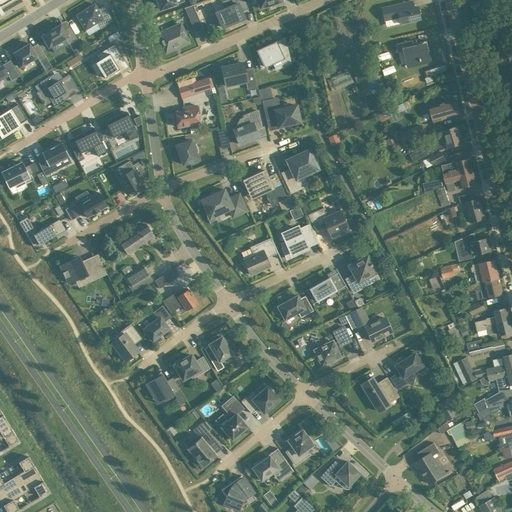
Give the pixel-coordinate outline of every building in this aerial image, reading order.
[(157,0),(158,1),(156,2),(158,8),(160,8),(160,9),(177,4),(175,0),(157,0)] [(216,11),(219,18),(223,27),(237,21),(243,18),(245,18),(244,17),(242,11),(241,10),(247,8),(248,9),(245,0),(221,0),(222,0),(222,1),(223,1),(226,7),(216,11)] [(483,0),(472,8),(479,20),(496,9),(489,0),(483,0)] [(384,20),(392,18),(399,17),(400,23),(420,19),(417,6),(405,9),(404,3),(381,8),(384,20)] [(77,15),(85,29),(97,22),(101,28),(113,21),(104,6),(98,9),(95,4),(77,15)] [(193,4),(184,8),(195,32),(203,28),(193,4)] [(68,36),(61,24),(49,31),(48,30),(43,33),(43,35),(42,36),(49,48),(68,36)] [(180,24),(158,34),(163,43),(162,43),(163,51),(166,50),(166,52),(188,42),(180,24)] [(107,37),(110,42),(116,38),(114,33),(107,37)] [(412,40),(402,42),(396,44),(398,52),(405,50),(408,64),(419,61),(420,61),(420,58),(426,57),(423,45),(413,48),(412,40)] [(262,68),(272,63),(275,70),(290,63),(286,46),(279,49),(276,42),(258,51),(261,57),(258,59),(262,68)] [(32,47),(29,43),(13,53),(21,67),(37,57),(39,60),(45,56),(38,43),(32,47)] [(122,57),(114,44),(101,52),(104,57),(92,65),(97,74),(102,72),(105,78),(120,69),(115,62),(122,57)] [(511,45),(506,47),(497,49),(499,60),(502,59),(506,78),(511,77),(511,45)] [(0,61),(0,60),(0,79),(8,75),(11,80),(19,75),(10,60),(2,64),(0,61)] [(243,62),(222,67),(226,86),(247,81),(248,88),(257,86),(253,68),(245,70),(243,62)] [(53,68),(50,63),(43,67),(46,72),(53,68)] [(352,73),(357,83),(369,78),(364,67),(352,73)] [(49,76),(39,82),(55,107),(65,101),(61,95),(66,92),(59,80),(54,83),(49,76)] [(342,80),(341,76),(333,78),(336,87),(347,83),(346,79),(342,80)] [(177,83),(178,87),(181,98),(212,88),(208,77),(196,81),(194,77),(177,83)] [(24,91),(20,93),(17,95),(20,99),(22,98),(27,95),(24,91)] [(225,92),(219,94),(221,103),(227,102),(225,92)] [(296,105),(278,109),(277,106),(278,105),(277,98),(263,101),(268,120),(277,118),(279,126),(300,121),(296,105)] [(455,100),(446,102),(431,106),(435,121),(459,114),(455,100)] [(381,112),(383,117),(406,107),(404,102),(381,112)] [(0,124),(0,134),(2,137),(16,129),(15,126),(28,119),(18,103),(0,114),(0,124),(0,125),(0,124)] [(178,127),(188,125),(190,125),(191,127),(200,126),(196,105),(183,107),(183,110),(175,112),(178,127)] [(244,115),(243,117),(239,119),(235,127),(235,128),(234,129),(239,143),(255,138),(252,130),(261,127),(258,110),(244,115)] [(114,117),(105,121),(113,137),(125,131),(130,140),(139,135),(128,112),(115,118),(114,117)] [(422,125),(401,133),(404,140),(424,133),(422,125)] [(445,126),(435,129),(434,129),(436,137),(445,134),(449,147),(463,143),(458,126),(446,130),(445,126)] [(82,133),(73,137),(81,153),(93,147),(98,156),(107,151),(95,128),(83,134),(82,133)] [(216,129),(216,130),(219,129),(223,147),(229,145),(230,147),(226,128),(216,129)] [(339,138),(337,133),(336,134),(328,137),(329,139),(332,147),(338,144),(336,139),(339,138)] [(191,140),(177,145),(184,164),(198,159),(196,152),(198,151),(195,143),(193,144),(191,140)] [(45,176),(58,169),(55,163),(69,156),(63,141),(62,142),(54,146),(50,148),(42,152),(44,158),(38,161),(45,176)] [(414,162),(431,153),(427,146),(410,154),(414,162)] [(137,154),(139,158),(142,164),(146,162),(145,150),(137,154)] [(309,150),(292,158),(287,160),(293,172),(291,172),(289,170),(283,173),(291,192),(307,184),(302,172),(309,169),(310,172),(317,168),(309,150)] [(441,151),(430,157),(434,166),(446,159),(441,151)] [(456,162),(442,165),(445,178),(473,171),(470,158),(456,162)] [(124,174),(118,178),(127,194),(128,193),(129,194),(135,191),(134,189),(142,185),(139,179),(146,175),(138,162),(133,165),(130,160),(119,166),(124,174)] [(25,167),(22,162),(2,172),(10,187),(16,184),(17,187),(25,183),(24,180),(29,177),(29,175),(39,170),(35,162),(25,167)] [(265,170),(244,180),(250,193),(262,188),(264,192),(273,187),(273,186),(279,183),(275,174),(268,177),(265,170)] [(473,171),(445,178),(449,191),(456,189),(454,182),(460,180),(462,188),(477,184),(473,171)] [(37,174),(43,186),(48,183),(42,172),(37,174)] [(423,183),(424,186),(426,192),(426,193),(443,186),(441,179),(423,183)] [(52,186),(55,193),(63,189),(60,182),(52,186)] [(451,204),(445,186),(437,189),(442,207),(451,204)] [(203,202),(208,215),(213,213),(228,206),(233,216),(246,210),(239,194),(229,199),(224,189),(206,197),(207,200),(203,202)] [(60,192),(55,195),(60,204),(65,201),(60,192)] [(106,206),(107,205),(100,192),(80,204),(78,201),(65,209),(71,220),(84,212),(86,217),(93,213),(93,214),(106,206)] [(472,193),(458,197),(460,203),(464,202),(465,203),(480,199),(480,198),(474,200),(472,193)] [(290,196),(278,201),(282,212),(294,207),(293,203),(290,198),(290,196)] [(480,199),(465,203),(471,223),(486,219),(480,199)] [(257,210),(253,200),(248,203),(252,212),(257,210)] [(301,204),(305,211),(311,208),(307,202),(301,204)] [(289,210),(293,220),(303,215),(299,206),(289,210)] [(308,214),(313,225),(314,228),(325,223),(327,226),(326,226),(332,238),(350,230),(341,210),(328,216),(324,207),(308,214)] [(66,229),(60,219),(37,232),(27,217),(19,222),(33,246),(39,243),(40,245),(66,229)] [(310,223),(298,229),(298,227),(284,233),(287,241),(282,243),(281,242),(280,242),(287,258),(297,254),(296,253),(306,248),(307,248),(303,238),(314,233),(318,243),(310,223)] [(147,225),(120,243),(119,244),(114,237),(110,239),(122,257),(127,253),(128,254),(154,235),(147,225)] [(244,230),(247,237),(254,234),(251,227),(244,230)] [(474,232),(462,238),(465,250),(472,248),(474,255),(493,250),(490,237),(476,240),(474,232)] [(252,248),(255,255),(244,260),(245,261),(242,263),(248,271),(249,270),(251,274),(270,266),(266,257),(277,252),(281,259),(272,238),(271,238),(272,239),(252,248)] [(79,256),(60,265),(63,272),(65,277),(66,277),(68,283),(84,275),(87,280),(97,275),(89,258),(82,261),(79,256)] [(358,261),(350,266),(355,274),(347,279),(354,292),(371,282),(368,276),(376,271),(367,256),(365,257),(364,256),(358,259),(358,261)] [(473,264),(477,283),(500,278),(495,259),(473,264)] [(143,266),(133,272),(126,276),(124,278),(133,293),(154,280),(150,274),(149,275),(143,266)] [(441,268),(441,270),(439,270),(441,278),(443,277),(443,278),(455,276),(454,271),(452,266),(441,268)] [(112,269),(108,274),(112,278),(116,273),(112,269)] [(160,288),(172,281),(167,273),(155,280),(160,288)] [(329,278),(310,288),(318,301),(336,291),(329,278)] [(467,285),(469,291),(475,290),(478,300),(504,294),(500,278),(477,283),(467,285)] [(336,282),(341,291),(346,288),(342,281),(341,279),(336,282)] [(440,286),(438,279),(431,282),(434,289),(440,286)] [(150,283),(146,286),(149,292),(154,289),(150,283)] [(187,310),(198,303),(189,289),(179,295),(178,292),(164,302),(163,301),(171,313),(178,308),(176,306),(181,302),(187,310)] [(278,306),(285,319),(299,312),(301,316),(313,310),(310,305),(304,308),(297,295),(278,306)] [(360,297),(354,301),(358,307),(364,304),(360,297)] [(356,307),(352,299),(346,302),(350,310),(356,307)] [(469,308),(464,310),(468,318),(487,308),(483,300),(468,307),(469,308)] [(171,317),(163,306),(148,317),(153,322),(144,329),(153,340),(154,339),(155,340),(159,337),(159,336),(169,328),(164,322),(171,317)] [(118,307),(112,311),(116,316),(121,312),(118,307)] [(361,307),(351,312),(345,315),(348,322),(351,329),(357,326),(368,321),(361,307)] [(475,322),(477,329),(477,331),(487,329),(486,325),(510,320),(507,307),(495,310),(497,317),(475,322)] [(463,310),(455,314),(458,320),(466,317),(463,310)] [(342,325),(348,322),(345,315),(344,315),(338,318),(342,325)] [(385,317),(365,327),(372,341),(392,331),(385,317)] [(486,325),(487,329),(488,334),(494,333),(494,330),(499,328),(501,335),(511,332),(511,329),(510,320),(486,325)] [(138,351),(138,350),(133,344),(141,338),(131,325),(112,339),(114,341),(113,342),(117,348),(115,349),(120,356),(122,354),(126,360),(138,351)] [(466,326),(460,329),(463,337),(470,334),(466,326)] [(318,358),(316,359),(321,367),(327,364),(327,363),(340,356),(335,346),(340,344),(340,345),(350,340),(344,327),(334,332),(338,341),(334,343),(333,341),(315,350),(318,358)] [(454,329),(454,328),(448,330),(452,338),(453,338),(458,347),(465,344),(458,327),(454,329)] [(216,340),(209,344),(217,356),(211,359),(218,370),(223,367),(220,361),(232,354),(222,336),(222,337),(220,334),(214,337),(216,340)] [(482,339),(480,339),(467,343),(468,349),(483,346),(482,339)] [(495,354),(507,351),(505,342),(493,344),(495,354)] [(470,355),(494,350),(493,344),(469,350),(470,355)] [(401,372),(392,378),(398,388),(409,382),(414,383),(416,376),(413,372),(424,365),(415,352),(407,357),(408,359),(397,365),(401,372)] [(477,378),(488,375),(511,369),(511,353),(502,356),(502,357),(493,359),(495,367),(483,370),(482,368),(473,370),(467,357),(453,363),(464,385),(478,379),(477,378)] [(176,363),(174,365),(183,379),(191,374),(193,377),(209,368),(203,357),(195,361),(191,355),(182,360),(181,358),(175,362),(176,363)] [(501,387),(509,385),(511,384),(511,369),(488,375),(489,381),(499,378),(501,387)] [(162,374),(146,384),(154,396),(158,393),(162,400),(180,389),(173,377),(166,381),(162,374)] [(388,379),(379,385),(374,377),(363,384),(380,411),(391,405),(389,402),(399,395),(400,397),(388,377),(387,377),(388,379)] [(267,386),(267,387),(263,383),(252,392),(241,401),(251,413),(259,406),(264,412),(279,400),(274,394),(275,393),(270,387),(269,388),(267,386)] [(435,391),(439,398),(447,394),(442,386),(435,391)] [(500,401),(503,399),(507,396),(503,389),(485,400),(484,398),(474,404),(479,413),(484,410),(496,403),(500,401)] [(221,426),(232,439),(234,438),(235,440),(241,434),(240,433),(247,426),(237,414),(243,408),(233,396),(222,405),(228,413),(225,416),(228,420),(221,426)] [(404,402),(407,407),(413,403),(410,398),(404,402)] [(456,416),(454,413),(446,399),(439,404),(449,420),(456,416)] [(496,403),(484,410),(486,412),(491,410),(493,413),(507,405),(503,399),(500,401),(496,403)] [(0,427),(8,423),(0,409),(0,427)] [(409,411),(401,417),(403,421),(412,416),(409,411)] [(474,420),(465,422),(467,431),(476,429),(474,420)] [(442,434),(447,431),(448,430),(451,428),(447,421),(438,428),(442,434)] [(0,427),(0,439),(4,437),(9,446),(10,445),(19,440),(8,423),(0,427)] [(196,458),(195,459),(202,468),(212,460),(210,458),(216,454),(209,446),(215,440),(201,423),(193,429),(198,435),(192,440),(194,443),(188,448),(196,458)] [(451,428),(448,430),(447,431),(449,434),(450,435),(452,435),(458,448),(470,441),(461,423),(451,428)] [(488,431),(484,433),(486,440),(495,438),(495,437),(499,436),(511,432),(511,424),(493,429),(493,430),(488,431)] [(177,432),(172,425),(165,430),(170,437),(177,432)] [(290,439),(288,440),(293,446),(286,451),(295,464),(309,455),(306,450),(313,445),(312,443),(313,442),(309,437),(308,438),(302,430),(301,431),(300,430),(295,433),(296,434),(293,437),(294,437),(290,439)] [(511,432),(499,436),(502,449),(510,446),(511,445),(511,432)] [(433,456),(440,452),(434,442),(418,453),(421,459),(415,463),(420,472),(422,471),(430,484),(445,474),(433,456)] [(340,446),(336,443),(332,446),(331,449),(333,451),(340,446)] [(511,445),(510,446),(502,449),(504,459),(511,456),(511,445)] [(283,477),(292,470),(293,471),(283,455),(282,456),(283,456),(274,462),(270,456),(260,462),(259,461),(261,460),(261,459),(253,465),(254,465),(255,466),(253,467),(257,472),(255,473),(254,473),(259,480),(260,480),(259,479),(261,478),(262,480),(273,472),(274,474),(279,470),(283,477)] [(14,477),(19,485),(39,473),(28,456),(20,461),(19,462),(24,471),(14,477)] [(339,477),(343,481),(342,483),(342,486),(348,489),(352,484),(352,483),(351,482),(360,473),(347,461),(342,467),(335,460),(320,476),(331,486),(339,477)] [(505,475),(511,472),(511,460),(494,469),(499,478),(505,475)] [(465,461),(458,464),(461,471),(468,468),(465,461)] [(39,473),(19,485),(24,494),(34,487),(40,496),(41,495),(49,490),(39,473)] [(253,493),(241,475),(221,489),(233,507),(253,493)] [(304,483),(309,489),(318,480),(312,475),(304,483)] [(0,496),(19,485),(14,477),(3,483),(0,477),(0,496)] [(24,494),(19,485),(0,496),(0,498),(7,511),(13,511),(18,510),(19,509),(14,500),(24,494)] [(302,485),(297,489),(302,494),(307,489),(302,485)] [(470,490),(464,494),(467,499),(473,495),(470,490)] [(502,511),(494,496),(493,497),(480,505),(483,511),(502,511)] [(302,497),(296,503),(294,505),(297,509),(300,511),(311,511),(314,509),(314,508),(302,497)] [(278,502),(275,498),(269,503),(272,506),(278,502)] [(257,507),(261,511),(266,511),(270,509),(263,501),(257,507)]
